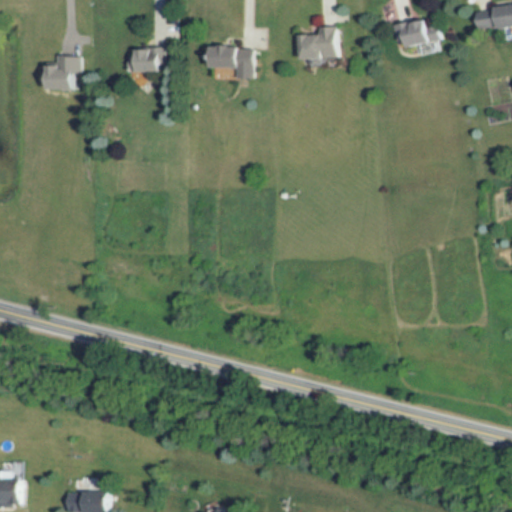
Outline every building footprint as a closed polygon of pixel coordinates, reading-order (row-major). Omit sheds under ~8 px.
[(482,30),(510,25),(510,28),(511,27),(511,4),(479,10),(482,30)] [(409,51),(443,39),(435,15),(401,27),(409,51)] [(344,26),(323,26),(323,34),(306,34),(306,58),(344,58),(344,26)] [(263,46),(217,45),(217,66),(245,67),(245,77),(262,77),(263,46)] [(142,48),(142,71),(170,71),(170,48),(142,48)] [(30,479),(19,479),(19,471),(0,471),(0,490),(0,489),(0,508),(31,508),(30,479)] [(117,511),(118,487),(73,487),(72,511),(117,511)]
